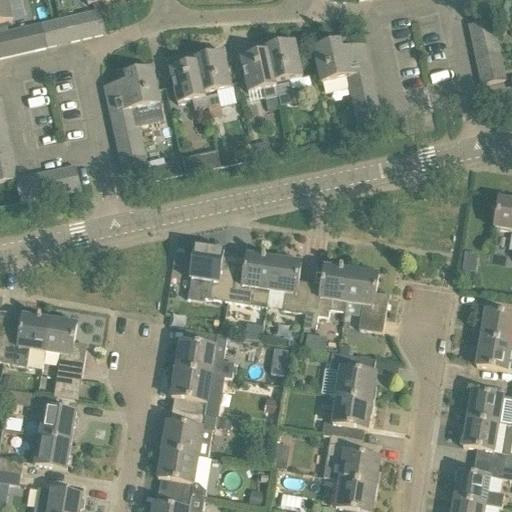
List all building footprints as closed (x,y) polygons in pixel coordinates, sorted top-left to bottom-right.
[(7,0),(6,0),(0,1),(0,36),(6,35),(10,34),(7,25),(13,23),(8,0),(7,0)] [(88,16),(93,39),(107,36),(101,13),(88,16)] [(77,18),(82,42),(93,39),(88,16),(77,18)] [(64,21),(70,45),(82,42),(77,18),(64,21)] [(472,40),(496,35),(493,22),(470,27),(472,40)] [(41,27),(46,50),(60,47),(55,23),(41,27)] [(29,29),(35,53),(46,50),(41,27),(29,29)] [(18,32),(23,55),(35,53),(29,29),(18,32)] [(6,35),(11,58),(23,55),(18,32),(10,34),(6,35)] [(0,60),(11,58),(6,35),(0,36),(0,60)] [(496,35),(472,40),(475,51),(498,46),(496,35)] [(365,47),(350,50),(347,37),(334,40),(335,45),(314,50),(322,86),(348,80),(372,75),(365,47)] [(267,44),(279,99),(280,99),(282,108),(293,105),(291,97),(288,83),(303,80),(295,44),(279,48),(273,49),(272,43),(267,44)] [(266,102),(279,99),(267,44),(250,48),(252,57),(242,60),(249,95),(264,92),(266,102)] [(498,46),(475,51),(477,62),(501,57),(498,46)] [(197,55),(208,110),(209,111),(221,108),(218,94),(232,91),(224,55),(202,60),(201,54),(197,55)] [(197,55),(179,59),(181,68),(171,71),(178,107),(192,103),(194,113),(208,110),(197,55)] [(501,57),(477,62),(480,74),(503,69),(501,57)] [(503,69),(480,74),(483,87),(506,82),(503,69)] [(138,128),(165,122),(153,71),(132,75),(131,70),(117,73),(120,86),(105,89),(112,117),(135,112),(138,124),(138,128)] [(350,91),(374,86),(372,75),(348,80),(350,91)] [(374,86),(350,91),(353,103),(377,98),(374,86)] [(377,98),(353,103),(356,115),(379,110),(377,98)] [(379,110),(356,115),(359,128),(382,123),(379,110)] [(135,112),(112,117),(114,129),(138,124),(135,112)] [(138,124),(114,129),(117,140),(140,135),(138,128),(138,124)] [(6,133),(0,134),(0,147),(8,145),(6,133)] [(140,135),(117,140),(119,153),(143,148),(140,135)] [(8,145),(0,147),(0,159),(11,157),(8,145)] [(252,150),(254,161),(264,159),(270,157),(268,145),(252,149),(252,150)] [(143,148),(119,153),(122,166),(146,161),(144,155),(143,148)] [(223,157),(226,168),(237,165),(234,154),(223,157)] [(11,157),(0,159),(0,171),(14,169),(11,157)] [(200,157),(182,161),(186,178),(204,174),(200,157)] [(146,161),(122,166),(125,177),(148,172),(146,161)] [(160,168),(150,170),(152,181),(153,185),(164,183),(160,168)] [(14,169),(0,171),(0,184),(16,181),(14,169)] [(64,172),(69,195),(82,193),(77,169),(64,172)] [(52,174),(57,198),(69,195),(64,172),(52,174)] [(127,189),(151,183),(150,182),(148,172),(125,177),(127,189)] [(41,177),(45,200),(57,198),(52,174),(41,177)] [(29,179),(34,203),(45,200),(41,177),(29,179)] [(29,179),(16,182),(21,205),(34,203),(29,179)] [(511,203),(500,201),(496,231),(511,233),(511,203)] [(228,306),(232,280),(221,278),(224,254),(223,253),(223,254),(198,250),(198,249),(197,249),(189,304),(206,306),(206,303),(228,306)] [(462,283),(470,284),(471,274),(474,256),(466,255),(462,283)] [(275,262),(266,261),(267,258),(264,258),(263,260),(248,257),(245,282),(232,280),(228,306),(251,310),(251,309),(267,311),(269,296),(275,262)] [(310,292),(299,290),(302,266),(301,265),(300,266),(275,262),(269,296),(284,298),(282,314),(305,318),(310,292)] [(347,307),(352,274),(344,273),(344,270),(341,270),(341,272),(326,270),(321,294),(310,292),(305,318),(306,318),(304,331),(317,333),(319,320),(330,322),(331,313),(345,316),(347,307)] [(352,274),(347,307),(363,310),(359,333),(383,336),(388,304),(376,302),(380,277),(378,277),(378,278),(352,274)] [(511,317),(486,313),(486,315),(487,315),(482,341),(511,345),(511,317)] [(0,365),(4,366),(8,341),(0,339),(0,316),(0,314),(0,365)] [(20,343),(8,341),(4,366),(28,370),(31,352),(46,355),(51,323),(42,322),(43,320),(39,319),(39,321),(25,318),(20,343)] [(82,385),(87,354),(74,352),(78,327),(76,327),(76,328),(51,323),(46,355),(62,358),(58,381),(82,385)] [(224,381),(232,383),(235,366),(225,364),(229,340),(186,332),(183,345),(181,344),(177,372),(175,372),(175,373),(177,373),(224,381)] [(305,338),(303,348),(311,350),(313,340),(305,338)] [(478,368),(477,368),(477,369),(511,375),(511,345),(482,341),(478,368)] [(355,349),(343,347),(341,357),(353,359),(355,349)] [(337,399),(375,405),(373,404),(377,377),(374,376),(376,364),(377,364),(377,363),(332,357),(330,373),(341,374),(337,399)] [(286,370),(273,367),(271,376),(285,379),(286,370)] [(179,415),(217,422),(224,381),(177,373),(172,401),(181,402),(179,414),(173,413),(173,414),(179,415)] [(5,379),(3,390),(15,392),(17,381),(5,379)] [(35,397),(10,393),(8,406),(33,410),(35,397)] [(511,400),(504,399),(474,394),(469,423),(499,428),(511,429),(511,400)] [(359,432),(368,433),(373,406),(375,406),(375,405),(337,399),(333,428),(325,426),(323,439),(331,440),(364,446),(364,445),(357,444),(359,432)] [(267,401),(265,414),(278,417),(280,404),(267,401)] [(77,415),(45,410),(41,440),(72,445),(77,415)] [(217,422),(179,415),(177,427),(168,426),(164,454),(199,460),(209,462),(213,435),(215,435),(217,422)] [(218,430),(231,433),(232,424),(220,422),(218,430)] [(494,455),(496,456),(498,441),(511,443),(511,429),(499,428),(469,423),(465,449),(464,448),(464,450),(494,455)] [(72,445),(41,440),(36,468),(67,473),(72,445)] [(324,481),(341,483),(378,490),(378,489),(376,489),(381,461),(373,460),(375,448),(364,446),(331,440),(324,481)] [(166,496),(205,503),(206,495),(200,487),(195,486),(199,460),(164,454),(162,454),(161,454),(164,455),(159,482),(168,484),(166,496)] [(24,465),(0,461),(0,474),(22,478),(24,465)] [(287,473),(288,463),(275,461),(274,471),(287,473)] [(511,470),(504,469),(501,482),(511,483),(511,470)] [(22,478),(0,474),(0,486),(20,489),(22,478)] [(504,498),(488,495),(491,480),(460,475),(459,477),(460,477),(456,503),(486,508),(503,510),(504,498)] [(336,511),(372,511),(376,490),(378,490),(341,483),(336,511)] [(81,511),(84,498),(52,493),(38,491),(34,511),(81,511)] [(263,511),(267,496),(252,493),(249,510),(262,511),(263,511)] [(154,511),(203,511),(205,503),(166,496),(164,509),(155,507),(154,511)] [(485,511),(486,508),(456,503),(454,511),(485,511)]
